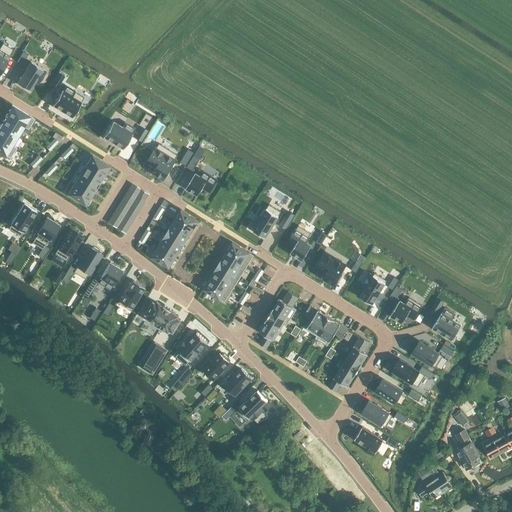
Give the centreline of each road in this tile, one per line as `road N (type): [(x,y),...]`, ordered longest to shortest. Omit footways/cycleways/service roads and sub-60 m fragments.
road 1 (residential): [(286,269),(384,333),(383,349),(327,436)]
road 2 (residential): [(0,89),(131,171)]
road 3 (residential): [(123,247),(240,343)]
road 4 (residential): [(159,189),(286,269)]
road 5 (track): [(403,0),(511,70)]
road 6 (residential): [(240,343),(327,436)]
